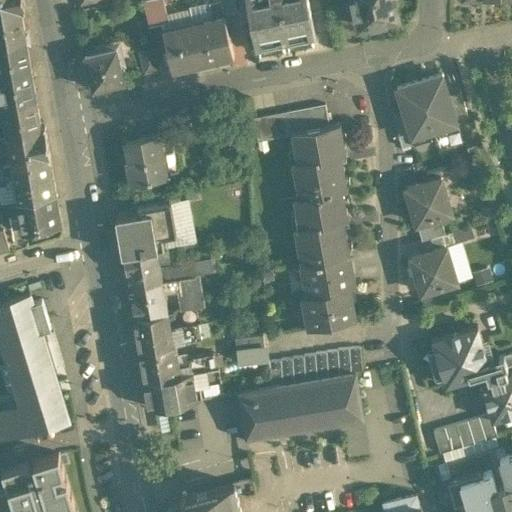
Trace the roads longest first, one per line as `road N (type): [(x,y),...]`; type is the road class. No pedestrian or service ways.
road 1 (residential): [(70,111),(371,55)]
road 2 (residential): [(391,342),(385,132),(371,55)]
road 3 (residential): [(145,511),(95,243)]
road 4 (residential): [(95,243),(70,111)]
